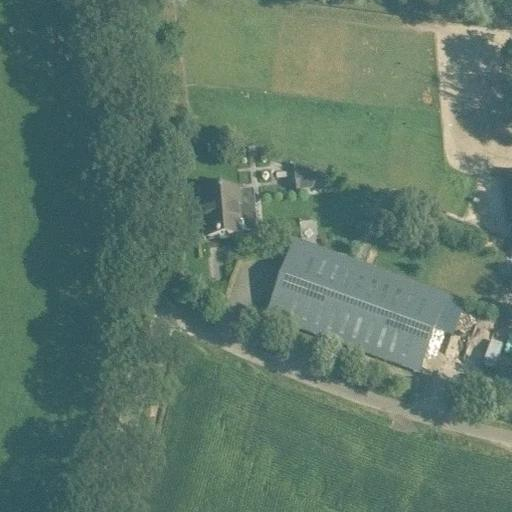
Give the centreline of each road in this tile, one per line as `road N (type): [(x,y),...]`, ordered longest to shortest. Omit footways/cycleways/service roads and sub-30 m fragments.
road 1 (unclassified): [(511,438),(328,384),(143,307)]
road 2 (unclassified): [(143,307),(139,210),(111,0)]
road 3 (unclassified): [(98,511),(129,423),(143,307)]
